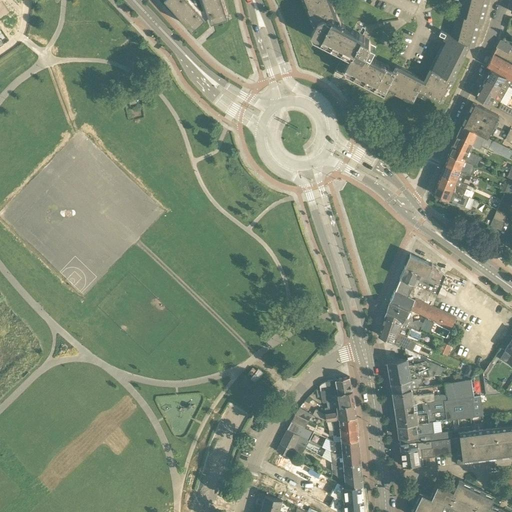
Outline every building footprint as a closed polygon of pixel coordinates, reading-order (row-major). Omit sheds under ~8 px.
[(206,17),(191,0),(167,0),(172,5),(175,3),(181,10),(178,12),(185,21),(188,18),(195,26),(206,17)] [(204,0),(211,21),(228,16),(225,5),(221,6),(219,0),(204,0)] [(452,80),(464,57),(467,52),(467,51),(469,45),(474,47),(481,22),(483,23),(488,0),(465,0),(461,16),(459,15),(453,36),(451,35),(447,33),(447,34),(441,31),(439,35),(445,37),(443,40),(444,40),(446,41),(445,44),(444,46),(425,82),(397,68),(395,72),(370,59),(375,48),(371,45),(369,41),(339,25),(328,0),(302,0),(314,28),(311,34),(313,39),(345,56),(345,57),(349,60),(344,69),(346,74),(384,94),(386,90),(412,103),(416,95),(425,99),(427,94),(443,102),(453,80),(452,80)] [(500,40),(496,47),(508,54),(511,47),(500,40)] [(487,65),(511,78),(511,65),(493,54),(487,65)] [(511,80),(491,69),(485,79),(507,90),(509,87),(511,88),(511,80)] [(503,98),(507,90),(485,79),(481,86),(496,94),(503,98)] [(501,102),(503,98),(496,94),(481,86),(475,96),(491,105),(491,104),(508,114),(511,108),(501,102)] [(488,138),(499,116),(473,102),(462,124),(488,138)] [(479,144),(489,149),(493,141),(488,138),(462,124),(453,143),(469,151),(475,139),(480,141),(479,144)] [(453,143),(449,153),(464,161),(475,166),(476,166),(479,161),(467,155),(469,151),(453,143)] [(473,170),(475,166),(464,161),(449,153),(445,163),(471,176),(473,170)] [(445,163),(441,173),(457,180),(458,176),(469,181),(471,176),(445,163)] [(441,173),(437,184),(464,195),(466,190),(455,185),(457,180),(441,173)] [(464,195),(437,184),(433,194),(465,207),(469,197),(464,195)] [(511,200),(511,194),(505,191),(501,200),(510,204),(511,200)] [(510,204),(501,200),(497,209),(508,214),(511,205),(510,204)] [(508,214),(497,209),(493,218),(504,223),(508,214)] [(493,218),(490,225),(501,230),(504,223),(493,218)] [(410,254),(404,268),(400,278),(401,278),(438,294),(446,275),(436,267),(436,266),(410,254)] [(401,278),(395,291),(432,307),(438,294),(401,278)] [(432,307),(395,291),(394,290),(390,301),(437,321),(436,322),(451,329),(456,317),(432,307)] [(389,303),(385,315),(401,323),(419,331),(422,325),(415,322),(415,323),(412,321),(411,324),(408,322),(412,313),(389,303)] [(385,315),(382,325),(416,341),(417,341),(418,339),(419,340),(420,336),(421,334),(420,333),(421,332),(419,331),(401,323),(385,315)] [(412,351),(416,341),(382,325),(378,335),(393,342),(405,348),(412,351)] [(447,355),(451,345),(442,341),(438,351),(447,355)] [(387,362),(391,383),(421,378),(430,376),(433,377),(434,375),(441,375),(444,368),(431,362),(431,360),(412,351),(405,348),(408,359),(387,362)] [(487,374),(490,371),(494,364),(490,362),(486,368),(483,373),(487,374)] [(471,367),(466,369),(463,375),(470,378),(474,368),(471,367)] [(320,386),(321,396),(352,391),(349,377),(325,382),(320,386)] [(393,392),(411,389),(420,388),(419,384),(422,383),(421,378),(391,383),(393,392)] [(447,400),(471,397),(474,397),(474,396),(471,379),(464,380),(458,381),(445,383),(446,394),(447,400)] [(395,406),(447,400),(446,394),(433,396),(433,394),(412,396),(411,389),(393,392),(395,406)] [(331,400),(336,400),(337,406),(355,403),(352,391),(321,396),(322,403),(331,402),(331,400)] [(474,417),(474,415),(471,397),(447,400),(395,406),(398,426),(433,422),(474,417)] [(355,403),(337,406),(338,411),(325,413),(327,421),(331,420),(356,416),(356,410),(356,409),(355,407),(355,406),(355,403)] [(300,407),(295,414),(308,421),(312,415),(300,407)] [(295,414),(291,422),(305,428),(308,421),(295,414)] [(356,416),(331,420),(333,426),(333,427),(333,431),(358,428),(358,423),(357,423),(357,422),(357,421),(357,419),(357,418),(356,416)] [(291,422),(288,429),(309,440),(313,432),(305,428),(291,422)] [(460,438),(459,433),(459,430),(431,434),(430,428),(434,427),(433,422),(398,426),(400,444),(408,443),(417,442),(421,442),(460,438)] [(497,457),(502,457),(502,454),(511,453),(511,455),(510,455),(510,456),(511,456),(508,427),(484,430),(488,458),(489,458),(488,458),(487,455),(496,454),(497,457)] [(330,440),(330,443),(359,439),(358,437),(359,436),(358,434),(358,433),(358,432),(358,428),(333,431),(329,431),(329,435),(336,435),(337,436),(341,435),(342,441),(334,442),(330,440)] [(288,429),(284,436),(305,448),(309,440),(288,429)] [(460,438),(462,453),(458,454),(458,456),(458,460),(459,465),(464,464),(463,461),(465,461),(464,461),(464,458),(472,457),(473,460),(478,460),(478,459),(478,456),(487,455),(487,458),(486,458),(486,459),(488,458),(484,430),(459,433),(460,438)] [(284,436),(280,444),(294,451),(301,455),(305,448),(284,436)] [(421,442),(417,442),(408,443),(400,444),(403,466),(404,466),(404,468),(410,467),(410,466),(426,464),(426,457),(458,454),(462,453),(460,438),(421,442)] [(359,439),(330,443),(331,454),(360,451),(360,446),(359,446),(359,439)] [(280,444),(277,450),(290,457),(294,451),(280,444)] [(363,485),(346,487),(290,457),(277,450),(276,451),(280,453),(274,465),(308,482),(344,501),(364,499),(364,498),(363,486),(363,485)] [(331,454),(331,466),(361,462),(360,460),(361,459),(361,457),(360,456),(360,455),(360,451),(331,454)] [(332,472),(338,476),(362,473),(362,469),(361,469),(361,468),(361,467),(361,465),(361,464),(361,462),(331,466),(332,472)] [(338,476),(342,480),(343,480),(343,478),(345,478),(346,487),(363,485),(363,483),(363,482),(363,480),(362,479),(362,478),(363,477),(362,473),(338,476)] [(262,475),(259,483),(283,491),(286,483),(262,475)] [(430,497),(446,505),(460,511),(472,486),(471,485),(471,486),(472,486),(471,489),(463,485),(464,482),(459,480),(453,491),(436,483),(430,497)] [(486,492),(481,490),(479,493),(471,489),(472,487),(474,487),(472,486),(460,511),(486,511),(490,507),(491,504),(492,505),(491,504),(495,496),(493,496),(492,496),(494,497),(493,499),(485,495),(486,492)] [(442,511),(446,505),(430,497),(420,493),(411,511),(442,511)] [(274,511),(278,511),(282,500),(265,495),(262,508),(274,511)] [(364,511),(364,509),(365,509),(365,505),(364,505),(364,503),(364,499),(344,501),(345,502),(346,511),(343,510),(343,507),(338,505),(338,502),(336,503),(330,500),(327,506),(339,511),(364,511)]
